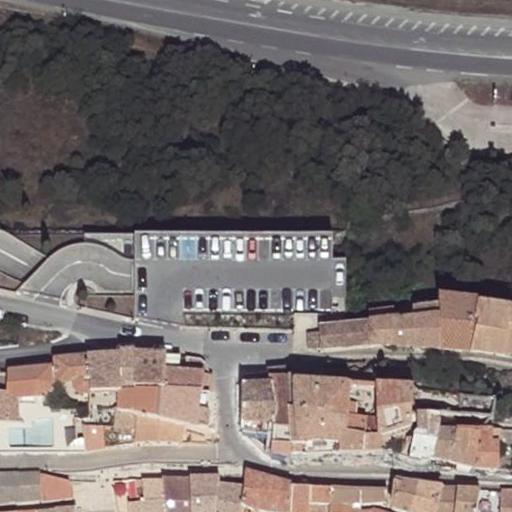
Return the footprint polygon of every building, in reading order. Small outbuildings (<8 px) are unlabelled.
[(332,235),(134,233),(135,277),(135,316),(158,322),(182,327),(183,315),(345,316),(345,261),(331,262),(332,235)] [(461,304),(439,301),(440,307),(440,317),(442,352),(458,353),(461,304)] [(478,306),(461,304),(458,353),(472,354),(478,306)] [(511,310),(478,306),(472,354),(486,355),(505,358),(509,331),(510,331),(511,331),(511,310)] [(411,310),(412,320),(440,317),(440,307),(411,310)] [(396,312),(369,315),(370,325),(397,322),(396,312)] [(440,317),(412,320),(414,351),(442,352),(440,317)] [(397,322),(370,325),(371,349),(414,351),(412,320),(397,322)] [(371,349),(370,325),(319,329),(319,333),(319,350),(319,353),(371,349)] [(308,350),(319,350),(319,333),(308,333),(308,350)] [(135,416),(134,356),(114,356),(56,361),(58,384),(75,383),(76,387),(77,391),(80,394),(86,396),(91,396),(119,396),(119,412),(135,416)] [(166,372),(181,373),(182,357),(169,356),(153,356),(134,356),(135,416),(136,416),(164,422),(165,394),(166,372)] [(203,374),(204,361),(187,358),(187,373),(181,373),(166,372),(165,394),(203,395),(203,374)] [(0,387),(25,389),(25,370),(0,369),(0,387)] [(287,372),(268,374),(268,382),(288,380),(287,372)] [(242,389),(242,432),(272,439),(268,382),(268,374),(242,376),(242,389)] [(273,456),(293,459),(292,449),(290,416),(289,385),(288,380),(268,382),(272,439),(273,456)] [(349,389),(289,385),(290,416),(349,419),(349,410),(349,389)] [(410,432),(412,419),(414,408),(416,392),(379,390),(380,425),(381,440),(410,432)] [(20,396),(0,394),(0,422),(20,423),(20,396)] [(211,395),(203,395),(165,394),(164,422),(187,427),(198,429),(199,418),(210,421),(211,395)] [(381,440),(380,425),(358,422),(358,411),(349,410),(349,419),(348,434),(379,442),(379,441),(381,440)] [(136,416),(135,416),(119,412),(117,411),(116,430),(116,432),(136,432),(136,416)] [(181,446),(187,427),(164,422),(136,416),(136,432),(136,447),(181,446)] [(369,456),(381,455),(379,442),(348,434),(349,419),(290,416),(292,449),(337,446),(338,457),(351,457),(369,456)] [(436,467),(441,435),(439,421),(419,420),(419,435),(415,440),(414,442),(407,443),(407,447),(413,449),(409,465),(436,467)] [(75,441),(75,430),(62,431),(63,451),(83,450),(83,441),(75,441)] [(116,432),(116,430),(85,430),(86,454),(105,451),(104,442),(115,440),(116,432)] [(476,470),(481,434),(478,434),(476,435),(457,435),(452,469),(476,471),(476,470)] [(493,473),(500,434),(481,434),(476,470),(493,473)] [(452,469),(457,435),(441,435),(436,467),(452,469)] [(0,506),(10,505),(8,474),(0,473),(0,506)] [(22,505),(22,473),(8,474),(10,505),(22,505)] [(46,502),(43,476),(22,473),(22,505),(34,504),(46,502)] [(289,511),(292,486),(246,473),(245,473),(245,489),(247,501),(250,504),(255,509),(259,511),(289,511)] [(72,499),(70,481),(43,476),(46,502),(72,499)] [(193,511),(191,480),(164,481),(168,501),(169,511),(193,511)] [(217,511),(220,486),(221,480),(191,480),(193,511),(217,511)] [(145,481),(137,481),(140,502),(147,502),(145,481)] [(147,502),(168,501),(164,481),(145,481),(147,502)] [(392,509),(400,511),(411,511),(418,486),(397,484),(392,509)] [(238,511),(245,489),(220,486),(217,511),(238,511)] [(308,511),(309,505),(330,506),(333,506),(332,488),(292,486),(289,511),(308,511)] [(437,511),(443,490),(418,486),(411,511),(437,511)] [(387,504),(388,490),(332,488),(333,506),(330,506),(329,511),(350,511),(350,506),(387,504)] [(456,511),(458,491),(443,490),(437,511),(456,511)] [(456,511),(476,511),(480,492),(458,491),(456,511)] [(131,511),(169,511),(168,501),(147,502),(140,502),(131,503),(131,511)] [(259,511),(255,509),(250,504),(247,501),(244,511),(259,511)] [(131,511),(131,503),(118,504),(118,511),(131,511)]
